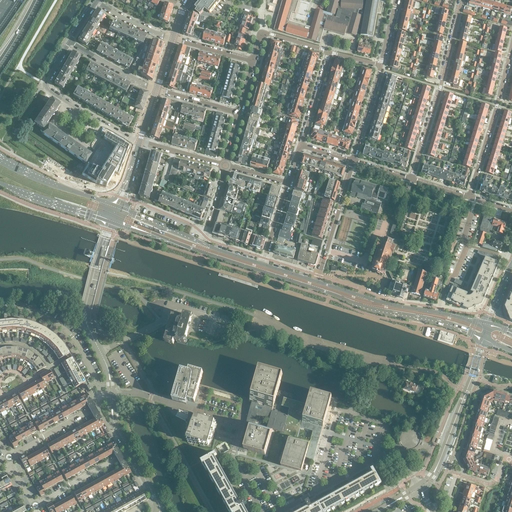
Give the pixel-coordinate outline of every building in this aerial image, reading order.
[(153,0),(150,7),(152,8),(154,4),(158,6),(160,1),(160,0),(153,0)] [(198,10),(196,13),(197,13),(198,14),(198,15),(201,16),(204,17),(207,17),(212,18),(217,20),(217,19),(220,20),(221,16),(222,14),(219,14),(218,17),(213,16),(210,13),(220,0),(201,0),(195,8),(198,10)] [(320,43),(324,29),(326,30),(329,31),(345,36),(345,33),(356,36),(357,35),(358,35),(360,28),(359,28),(362,16),(358,15),(359,10),(363,10),(363,1),(349,0),(341,0),(341,2),(335,0),(329,0),(326,12),(315,9),(310,27),(289,21),(291,12),(294,13),(298,1),(293,0),(282,0),(278,14),(274,30),(316,42),(316,41),(320,43)] [(366,0),(361,36),(365,36),(372,38),(373,38),(373,36),(377,14),(381,15),(383,2),(379,2),(379,1),(373,0),(366,0)] [(489,9),(492,10),(495,3),(489,2),(487,9),(486,10),(489,11),(489,9)] [(162,12),(171,15),(174,6),(165,4),(163,9),(162,12)] [(92,18),(100,22),(105,14),(97,10),(92,17),(92,18)] [(190,13),(189,17),(197,20),(198,15),(198,14),(197,13),(196,13),(194,11),(191,14),(190,13)] [(160,20),(169,23),(171,15),(162,12),(160,20)] [(237,18),(237,20),(242,21),(250,24),(252,18),(249,17),(250,14),(243,12),(242,15),(244,16),(243,19),(237,18)] [(195,26),(195,25),(197,20),(189,17),(187,23),(195,26)] [(88,25),(87,25),(95,30),(100,22),(92,18),(88,25)] [(241,24),(241,25),(249,28),(250,24),(242,21),(237,20),(236,22),(241,24)] [(118,33),(122,25),(113,21),(110,28),(109,29),(118,33)] [(185,29),(193,31),(195,26),(187,23),(185,29)] [(83,33),(90,38),(95,30),(87,25),(83,33)] [(120,34),(126,37),(130,28),(122,25),(118,33),(117,35),(119,36),(120,34)] [(126,37),(134,41),(138,32),(130,28),(126,37)] [(188,36),(191,37),(193,31),(185,29),(183,35),(186,36),(187,37),(188,36)] [(203,40),(208,42),(211,32),(209,31),(208,32),(205,31),(203,40)] [(134,41),(143,44),(147,36),(138,32),(134,41)] [(83,33),(78,41),(86,46),(90,38),(83,33)] [(149,39),(145,45),(161,51),(163,44),(152,40),(149,39)] [(271,45),(271,46),(281,49),(282,47),(280,46),(281,43),(271,40),(270,45),(271,45)] [(104,56),(109,48),(101,43),(100,44),(96,52),(104,56)] [(145,45),(142,52),(159,58),(161,51),(145,45)] [(180,46),(177,55),(196,61),(198,61),(199,55),(198,54),(199,51),(188,48),(187,48),(180,46)] [(270,47),(269,51),(278,54),(282,55),(284,50),(281,49),(271,46),(271,48),(270,47)] [(112,60),(117,52),(109,48),(104,56),(112,60)] [(268,56),(268,57),(278,60),(278,58),(277,57),(278,54),(269,51),(268,55),(268,56)] [(306,56),(316,59),(316,58),(318,59),(320,54),(309,51),(309,52),(307,51),(306,54),(307,54),(306,56)] [(68,60),(76,65),(81,57),(72,52),(68,60)] [(120,64),(125,56),(117,52),(112,60),(120,64)] [(142,52),(138,58),(156,66),(159,58),(142,52)] [(177,55),(175,63),(194,68),(196,61),(177,55)] [(128,68),(129,69),(129,68),(133,60),(125,56),(120,64),(128,68)] [(216,56),(213,66),(215,67),(215,66),(218,67),(221,58),(216,56)] [(306,62),(315,65),(316,61),(316,59),(306,56),(305,56),(303,61),(306,62)] [(267,58),(266,62),(275,65),(275,64),(279,66),(280,63),(281,61),(278,60),(268,57),(268,58),(267,58)] [(138,58),(135,64),(154,73),(156,66),(138,58)] [(335,59),(334,65),(343,68),(345,62),(335,59)] [(64,67),(63,68),(72,73),(76,65),(68,60),(64,67)] [(302,66),(303,67),(313,70),(313,69),(314,69),(315,65),(306,62),(303,61),(302,66)] [(390,67),(392,68),(392,71),(398,72),(399,69),(397,69),(399,63),(391,61),(390,67)] [(86,71),(94,76),(99,67),(91,63),(90,62),(86,70),(86,71)] [(265,68),(275,70),(276,68),(274,68),(275,65),(266,62),(265,66),(265,68)] [(175,63),(172,71),(192,76),(193,75),(194,75),(194,73),(193,73),(193,72),(195,73),(196,68),(194,68),(175,63)] [(154,73),(135,64),(134,65),(133,65),(132,70),(137,72),(142,73),(141,75),(141,76),(148,79),(152,81),(154,73)] [(221,96),(225,97),(229,98),(231,99),(240,68),(237,68),(234,67),(230,65),(221,96)] [(333,66),(332,70),(342,73),(343,68),(334,65),(333,66)] [(94,76),(102,80),(107,71),(99,67),(94,76)] [(303,73),(312,75),(313,71),(312,71),(313,70),(303,67),(302,69),(304,69),(303,73)] [(59,75),(59,76),(67,81),(72,73),(63,68),(59,75)] [(263,73),(275,76),(276,71),(275,71),(275,70),(265,68),(265,69),(264,69),(263,73)] [(362,68),(360,73),(370,76),(372,71),(362,68)] [(331,75),(330,76),(340,78),(342,73),(332,70),(330,74),(331,75)] [(102,80),(110,84),(115,75),(107,71),(102,80)] [(172,71),(170,79),(167,87),(188,93),(192,76),(172,71)] [(272,81),(272,82),(274,82),(275,76),(263,73),(262,77),(262,78),(272,81)] [(360,73),(359,78),(369,82),(370,77),(370,76),(360,73)] [(110,84),(118,89),(122,80),(115,75),(110,84)] [(388,75),(386,81),(395,84),(396,80),(402,82),(403,80),(388,75)] [(67,81),(59,76),(54,84),(62,89),(67,81)] [(330,76),(329,81),(338,84),(340,78),(330,76)] [(453,86),(459,87),(460,80),(458,79),(451,77),(450,83),(454,84),(453,86)] [(260,84),(269,87),(270,83),(271,83),(272,82),(272,81),(262,78),(262,80),(261,80),(260,84)] [(299,83),(309,86),(310,82),(309,82),(310,81),(300,78),(299,80),(300,80),(299,83)] [(359,78),(357,84),(367,87),(367,86),(369,82),(359,78)] [(122,80),(118,89),(126,93),(131,84),(122,80)] [(329,81),(327,86),(337,89),(338,84),(329,81)] [(386,81),(384,87),(393,90),(395,84),(386,81)] [(257,86),(256,89),(268,93),(270,87),(269,87),(260,84),(258,83),(257,86)] [(189,94),(195,95),(198,85),(196,84),(195,85),(192,84),(189,94)] [(357,84),(356,89),(365,92),(367,87),(357,84)] [(129,92),(138,97),(139,95),(140,91),(140,89),(132,85),(129,92)] [(327,86),(326,92),(335,94),(337,89),(327,86)] [(423,86),(422,92),(429,94),(431,88),(423,86)] [(17,87),(13,92),(20,97),(24,93),(17,87)] [(384,87),(383,93),(392,96),(393,90),(384,87)] [(80,100),(81,100),(85,92),(77,88),(73,96),(80,100)] [(296,94),(305,97),(307,93),(306,93),(306,91),(297,88),(296,90),(297,91),(296,94)] [(256,89),(254,95),(264,98),(267,99),(269,93),(268,93),(256,89)] [(356,89),(354,94),(363,97),(365,92),(356,89)] [(81,101),(89,105),(93,97),(85,92),(81,100),(81,101)] [(326,92),(324,97),(333,100),(335,94),(326,92)] [(383,93),(381,99),(390,102),(392,96),(383,93)] [(446,93),(444,99),(451,101),(453,95),(446,93)] [(137,109),(139,110),(142,111),(147,98),(139,95),(138,97),(137,98),(128,94),(126,97),(124,97),(123,98),(122,100),(122,101),(121,102),(130,106),(134,108),(137,109)] [(354,94),(352,100),(362,103),(363,97),(354,94)] [(254,95),(253,101),(263,104),(264,98),(254,95)] [(96,109),(101,101),(93,97),(89,105),(96,109)] [(324,97),(322,102),(332,105),(333,100),(324,97)] [(167,101),(167,99),(162,98),(150,138),(154,140),(155,138),(157,139),(159,140),(163,127),(174,131),(176,124),(177,118),(182,104),(171,100),(170,102),(167,101)] [(51,99),(45,107),(54,113),(60,105),(51,99)] [(292,104),(293,104),(302,107),(303,103),(303,102),(293,99),(292,104)] [(381,99),(379,105),(388,108),(390,102),(381,99)] [(352,100),(351,105),(360,108),(362,103),(352,100)] [(104,114),(109,106),(101,101),(96,109),(97,110),(104,114)] [(253,101),(251,107),(261,110),(263,104),(253,101)] [(320,108),(318,113),(329,116),(332,105),(322,102),(320,108)] [(181,114),(187,115),(189,106),(184,104),(181,114)] [(351,105),(349,110),(358,113),(360,108),(351,105)] [(379,105),(377,111),(386,113),(388,108),(379,105)] [(112,118),(112,119),(117,110),(109,106),(104,114),(105,114),(112,118)] [(187,115),(192,117),(195,107),(189,106),(187,115)] [(45,107),(40,116),(49,122),(54,113),(45,107)] [(192,117),(198,119),(201,109),(195,107),(192,117)] [(249,111),(248,113),(260,116),(263,117),(265,111),(261,110),(251,107),(250,111),(249,111)] [(201,109),(198,119),(204,120),(207,111),(201,109)] [(290,115),(300,119),(301,114),(299,114),(300,112),(288,109),(288,111),(291,112),(290,115)] [(119,123),(120,123),(125,115),(117,110),(112,119),(113,119),(119,123)] [(349,110),(347,116),(357,119),(358,113),(349,110)] [(377,111),(375,117),(384,119),(386,113),(377,111)] [(248,113),(247,119),(258,122),(260,116),(248,113)] [(318,117),(317,118),(327,121),(329,116),(318,113),(317,117),(318,117)] [(125,115),(120,123),(127,127),(128,128),(133,120),(125,115)] [(40,131),(43,134),(49,126),(47,125),(49,122),(40,116),(34,124),(43,130),(40,131)] [(347,116),(346,121),(356,124),(357,120),(356,120),(357,119),(347,116)] [(287,124),(297,127),(298,127),(299,123),(298,123),(298,121),(286,117),(285,123),(287,124)] [(375,117),(374,122),(383,125),(384,119),(375,117)] [(207,148),(214,150),(217,151),(225,121),(223,120),(219,119),(215,118),(207,148)] [(317,118),(316,124),(325,127),(327,121),(317,118)] [(247,121),(246,126),(257,129),(258,122),(247,119),(246,121),(247,121)] [(346,121),(344,126),(354,129),(354,128),(356,124),(346,121)] [(374,122),(372,128),(381,131),(383,125),(374,122)] [(287,130),(295,132),(296,132),(297,128),(296,128),(297,127),(287,124),(286,126),(288,126),(287,130)] [(43,135),(52,141),(58,133),(49,126),(43,134),(43,135)] [(246,126),(244,132),(255,135),(257,129),(246,126)] [(342,132),(345,133),(352,135),(354,129),(344,126),(342,132)] [(372,128),(370,134),(379,137),(381,131),(372,128)] [(285,135),(293,137),(294,138),(296,134),(295,133),(295,132),(287,130),(285,129),(285,131),(286,132),(285,135)] [(311,139),(316,140),(319,131),(314,129),(311,139)] [(316,140),(321,142),(324,132),(319,131),(316,140)] [(244,132),(243,138),(253,141),(255,135),(244,132)] [(321,142),(327,144),(330,134),(324,132),(321,142)] [(52,141),(60,146),(66,138),(58,133),(52,141)] [(88,165),(82,175),(95,184),(106,187),(114,174),(118,176),(129,147),(107,134),(103,139),(117,147),(102,173),(88,165)] [(283,140),(292,143),(293,143),(294,139),(293,139),(293,137),(285,135),(284,134),(282,140),(283,140)] [(327,144),(332,145),(335,135),(330,134),(327,144)] [(368,141),(374,143),(374,142),(377,143),(378,141),(379,137),(370,134),(368,141)] [(172,145),(178,146),(180,137),(175,135),(172,145)] [(332,145),(337,147),(340,137),(335,135),(332,145)] [(178,146),(183,148),(186,138),(180,137),(178,146)] [(337,147),(342,148),(345,139),(340,137),(337,147)] [(60,146),(69,153),(75,144),(66,138),(60,146)] [(183,148),(189,149),(192,140),(186,138),(183,148)] [(243,138),(241,144),(252,147),(253,141),(243,138)] [(345,139),(342,148),(343,149),(348,151),(351,140),(345,139)] [(189,149),(195,151),(198,142),(192,140),(189,149)] [(282,146),(291,148),(292,144),(291,144),(292,143),(283,140),(282,140),(282,142),(283,143),(282,146)] [(404,148),(412,150),(414,144),(406,142),(404,148)] [(363,155),(370,157),(372,148),(369,147),(369,144),(366,143),(365,146),(366,146),(363,155)] [(69,153),(77,158),(83,149),(75,144),(69,153)] [(241,144),(239,150),(250,153),(252,147),(241,144)] [(280,151),(289,154),(289,152),(290,153),(291,148),(282,146),(281,149),(280,148),(279,151),(280,151)] [(217,151),(214,150),(207,148),(205,154),(205,155),(216,158),(216,157),(217,153),(218,152),(218,151),(217,151)] [(370,157),(376,159),(378,150),(372,148),(370,157)] [(83,149),(77,158),(85,164),(91,155),(83,149)] [(427,155),(434,157),(440,159),(441,157),(435,155),(436,151),(429,149),(427,155)] [(239,150),(238,156),(248,159),(250,153),(239,150)] [(376,159),(382,161),(384,152),(378,150),(376,159)] [(382,161),(388,162),(391,153),(388,153),(389,151),(385,150),(384,152),(382,161)] [(152,152),(149,163),(159,166),(162,154),(152,152)] [(388,162),(394,164),(397,155),(391,153),(388,162)] [(394,164),(400,166),(403,157),(397,155),(394,164)] [(236,163),(247,166),(248,159),(238,156),(236,163)] [(250,167),(267,171),(268,168),(269,165),(270,161),(253,157),(250,167)] [(403,157),(400,166),(406,168),(409,159),(406,158),(403,157)] [(187,162),(184,172),(186,173),(186,172),(189,172),(192,163),(187,162)] [(274,167),(275,167),(284,170),(284,168),(285,169),(286,165),(285,164),(277,162),(276,165),(275,164),(274,167)] [(149,163),(146,174),(156,177),(159,166),(149,163)] [(421,173),(428,175),(430,166),(425,164),(424,164),(421,173)] [(428,175),(434,177),(437,168),(430,166),(428,175)] [(272,173),(282,175),(282,174),(283,174),(284,170),(275,167),(274,170),(273,170),(272,173)] [(212,169),(207,168),(204,178),(207,179),(207,177),(210,178),(212,169)] [(434,177),(440,179),(443,170),(437,168),(434,177)] [(440,179),(446,180),(449,171),(443,170),(440,179)] [(446,180),(452,182),(455,173),(449,171),(446,180)] [(461,175),(458,184),(464,186),(467,177),(468,173),(466,172),(464,176),(461,175)] [(452,182),(458,184),(461,175),(455,173),(452,182)] [(146,174),(143,185),(153,188),(156,177),(146,174)] [(229,184),(237,186),(239,176),(232,174),(229,184)] [(260,192),(261,187),(263,182),(244,177),(241,188),(245,189),(245,188),(249,189),(249,190),(256,193),(257,191),(260,192)] [(480,191),(486,193),(489,184),(486,183),(487,178),(484,178),(483,182),(480,191)] [(159,187),(165,189),(167,182),(162,180),(159,187)] [(361,209),(378,214),(381,203),(379,203),(376,202),(377,199),(377,197),(388,201),(389,197),(386,196),(388,190),(355,180),(354,182),(351,193),(350,196),(366,200),(364,205),(363,204),(361,209)] [(486,193),(491,195),(494,185),(489,184),(486,193)] [(159,203),(169,207),(173,198),(163,194),(161,197),(158,195),(157,196),(151,193),(153,188),(143,185),(140,196),(150,199),(150,198),(155,200),(156,199),(160,201),(159,203)] [(206,188),(205,191),(213,193),(215,187),(208,185),(206,185),(205,188),(206,188)] [(228,185),(226,191),(237,195),(239,191),(237,191),(238,190),(237,188),(228,185)] [(491,195),(497,196),(500,187),(494,185),(491,195)] [(497,196),(503,198),(506,189),(500,187),(497,196)] [(294,191),(292,197),(301,199),(304,200),(306,195),(303,194),(304,192),(295,189),(294,191)] [(503,198),(508,200),(511,191),(506,189),(503,198)] [(205,191),(203,196),(211,199),(213,193),(205,191)] [(226,191),(224,197),(234,200),(235,198),(236,199),(237,195),(226,191)] [(203,197),(199,208),(204,211),(209,200),(203,197)] [(224,197),(222,203),(246,211),(248,205),(245,204),(245,202),(243,202),(243,203),(240,202),(234,200),(224,197)] [(169,207),(180,212),(184,202),(173,198),(169,207)] [(180,212),(190,216),(194,207),(184,202),(180,212)] [(290,202),(289,208),(298,210),(299,205),(290,202)] [(222,203),(221,210),(244,217),(246,211),(222,203)] [(194,207),(190,216),(201,220),(205,211),(204,211),(199,208),(194,207)] [(266,208),(264,213),(273,216),(275,210),(266,208)] [(289,208),(287,213),(296,216),(298,210),(289,208)] [(214,234),(219,236),(222,226),(226,213),(220,211),(213,233),(214,234)] [(262,218),(271,221),(273,216),(264,213),(262,218)] [(491,216),(485,214),(481,227),(480,231),(481,231),(487,232),(491,234),(493,226),(495,219),(494,219),(495,217),(494,217),(492,217),(491,216)] [(261,223),(260,224),(270,227),(271,222),(262,219),(261,223)] [(498,227),(497,232),(500,233),(502,234),(503,231),(504,230),(504,229),(506,223),(499,221),(495,219),(493,226),(498,227)] [(222,238),(224,239),(228,227),(222,226),(219,236),(222,237),(222,238)] [(226,239),(230,240),(234,229),(228,227),(224,239),(226,239)] [(234,242),(236,243),(239,231),(234,229),(230,240),(234,241),(234,242)] [(281,230),(278,241),(284,243),(285,239),(290,240),(292,233),(291,233),(282,230),(281,230)] [(239,242),(242,243),(245,233),(239,231),(236,243),(237,243),(239,242)] [(245,233),(242,243),(244,244),(245,245),(246,246),(247,245),(248,245),(252,233),(246,231),(245,233)] [(477,243),(482,245),(483,243),(485,236),(486,234),(487,232),(481,231),(477,243)] [(256,248),(257,248),(260,237),(254,235),(251,246),(254,247),(254,248),(255,248),(256,248)] [(296,243),(301,245),(302,244),(303,237),(295,235),(294,240),(297,240),(296,243)] [(260,249),(263,250),(266,239),(264,238),(264,237),(260,236),(260,237),(257,248),(258,249),(259,250),(260,249)] [(311,245),(321,247),(323,241),(313,238),(311,245)] [(389,272),(391,276),(392,275),(390,271),(387,269),(387,268),(388,269),(389,266),(388,265),(390,260),(392,254),(394,254),(395,249),(397,249),(400,242),(392,240),(392,241),(385,238),(384,242),(380,240),(377,248),(378,249),(376,255),(374,260),(373,260),(372,263),(373,263),(371,270),(373,270),(373,271),(375,272),(375,273),(380,274),(382,274),(383,274),(385,275),(386,271),(389,272)] [(482,245),(481,247),(496,252),(497,249),(501,250),(503,244),(495,241),(493,246),(483,243),(482,245)] [(298,261),(303,262),(306,253),(302,252),(303,251),(306,252),(308,245),(307,245),(302,244),(301,245),(298,261)] [(274,253),(283,256),(286,249),(282,247),(282,246),(281,246),(281,247),(276,245),(274,253)] [(283,256),(293,259),(296,252),(291,250),(291,249),(289,248),(289,250),(286,249),(283,256)] [(484,262),(497,268),(500,263),(496,261),(498,256),(479,250),(477,253),(480,254),(479,256),(482,257),(485,259),(484,262)] [(311,254),(308,264),(314,266),(315,266),(315,265),(319,254),(312,252),(311,254)] [(303,262),(308,264),(311,254),(306,253),(303,262)] [(479,272),(493,277),(497,268),(484,262),(482,266),(479,264),(477,267),(481,269),(479,272)] [(414,287),(409,286),(408,292),(409,293),(420,296),(427,272),(424,272),(422,271),(419,270),(414,287)] [(475,282),(489,288),(493,277),(479,272),(478,275),(475,274),(473,277),(476,279),(475,282)] [(392,275),(391,276),(393,280),(391,284),(390,283),(389,290),(391,291),(391,293),(397,295),(397,297),(403,299),(405,293),(407,294),(408,292),(409,286),(395,282),(395,280),(392,275)] [(424,297),(437,301),(438,298),(440,295),(437,294),(439,289),(441,289),(442,285),(441,285),(442,282),(439,281),(439,279),(434,277),(433,279),(432,279),(431,282),(432,283),(429,292),(426,291),(424,297)] [(472,289),(471,291),(485,297),(489,288),(475,282),(474,285),(470,284),(469,287),(472,289)] [(453,303),(453,304),(459,290),(456,289),(457,285),(454,284),(446,301),(450,302),(453,303)] [(460,307),(461,307),(466,293),(464,292),(465,289),(462,287),(461,291),(459,290),(453,304),(460,307)] [(470,294),(469,294),(475,307),(482,305),(485,297),(471,291),(470,294)] [(461,307),(464,308),(468,310),(475,307),(469,294),(466,293),(461,307)] [(185,314),(183,318),(183,320),(175,318),(173,324),(170,323),(170,324),(168,332),(167,336),(165,342),(174,344),(175,341),(178,342),(186,344),(186,342),(190,329),(193,317),(191,316),(187,315),(185,314)] [(173,315),(170,323),(173,324),(175,319),(175,318),(183,320),(183,318),(173,315)] [(69,355),(71,358),(85,382),(87,387),(89,386),(73,357),(70,353),(67,347),(64,343),(59,339),(55,334),(50,331),(45,327),(40,325),(34,322),(28,321),(22,319),(16,319),(11,319),(7,319),(4,319),(0,319),(0,321),(5,321),(11,320),(16,321),(22,321),(28,322),(34,324),(39,327),(45,329),(49,332),(54,336),(58,340),(62,344),(66,349),(69,354),(69,355)] [(34,324),(28,322),(25,333),(30,334),(34,324)] [(39,327),(34,324),(30,334),(35,336),(39,327)] [(45,329),(39,327),(35,336),(39,338),(45,329)] [(49,332),(45,329),(39,338),(43,341),(49,332)] [(455,335),(441,331),(439,335),(438,339),(453,344),(455,338),(455,335)] [(54,336),(49,332),(43,341),(47,344),(54,336)] [(456,336),(455,335),(455,338),(453,344),(438,339),(437,341),(453,346),(455,337),(456,336)] [(58,340),(54,336),(47,344),(50,348),(58,340)] [(62,344),(58,340),(50,348),(54,351),(62,344)] [(66,349),(62,344),(54,351),(57,355),(66,349)] [(29,351),(23,349),(20,359),(24,361),(29,351)] [(69,354),(66,349),(57,355),(59,359),(69,354)] [(33,354),(29,351),(24,361),(27,363),(33,354)] [(38,357),(33,354),(27,363),(31,365),(38,357)] [(42,362),(38,357),(31,365),(33,369),(42,362)] [(71,358),(62,363),(75,388),(85,382),(71,358)] [(46,367),(42,362),(33,369),(36,372),(46,367)] [(181,370),(179,378),(192,382),(192,383),(199,385),(200,384),(203,373),(189,369),(188,372),(181,370)] [(45,373),(49,381),(54,379),(50,370),(45,373)] [(40,376),(46,387),(47,387),(45,384),(49,381),(45,373),(40,376)] [(260,375),(251,404),(250,408),(253,409),(252,412),(249,423),(248,428),(246,428),(245,428),(242,437),(245,438),(248,438),(251,439),(248,450),(252,452),(256,452),(256,453),(257,453),(265,455),(270,438),(287,443),(282,463),(281,466),(301,472),(302,469),(306,458),(309,459),(309,461),(313,462),(318,443),(322,431),(323,426),(325,420),(330,402),(331,400),(332,397),(311,391),(307,405),(292,400),(291,402),(289,409),(288,414),(272,410),(281,382),(260,375)] [(37,381),(42,390),(46,387),(40,376),(41,379),(37,381)] [(179,378),(173,397),(180,399),(185,400),(187,401),(194,403),(199,386),(199,385),(192,383),(192,382),(179,378)] [(32,384),(37,393),(42,390),(37,381),(32,384)] [(403,388),(416,392),(418,385),(405,382),(403,388)] [(27,387),(32,395),(37,393),(32,384),(27,387)] [(23,389),(27,398),(32,395),(27,387),(23,389)] [(18,393),(22,401),(27,398),(23,389),(18,392),(18,393)] [(487,395),(486,395),(490,403),(494,401),(490,393),(489,393),(489,392),(486,394),(487,395)] [(10,397),(15,405),(20,402),(15,394),(10,397)] [(6,399),(10,408),(15,405),(10,397),(6,399)] [(86,406),(87,405),(85,401),(83,397),(78,399),(83,408),(86,406)] [(93,404),(93,403),(90,398),(85,401),(87,405),(88,406),(90,405),(91,407),(91,408),(95,406),(95,405),(95,404),(94,404),(93,404)] [(1,402),(6,410),(10,408),(6,399),(1,402)] [(78,410),(83,408),(78,399),(73,402),(78,410)] [(73,413),(78,410),(73,402),(68,405),(73,413)] [(96,409),(94,405),(93,403),(90,405),(88,406),(89,408),(91,412),(93,416),(94,418),(96,417),(99,415),(98,413),(96,409)] [(68,416),(73,413),(68,405),(64,407),(68,416)] [(480,408),(479,410),(487,413),(489,413),(490,408),(489,408),(480,405),(479,408),(480,408)] [(64,418),(68,416),(64,407),(59,410),(64,418)] [(250,408),(245,428),(246,428),(248,428),(249,423),(252,412),(253,409),(250,408)] [(500,416),(511,419),(511,413),(498,409),(496,415),(500,416)] [(59,421),(64,418),(59,410),(54,412),(59,421)] [(49,426),(54,423),(49,415),(48,412),(43,415),(45,418),(49,426)] [(54,423),(59,421),(54,412),(49,415),(54,423)] [(98,413),(95,414),(95,415),(96,417),(94,418),(95,419),(97,423),(102,420),(99,415),(99,414),(98,413)] [(45,429),(49,426),(45,418),(43,415),(38,417),(40,420),(45,429)] [(476,419),(476,421),(484,423),(486,418),(476,415),(475,418),(476,419)] [(216,424),(208,422),(202,420),(200,420),(196,418),(195,418),(192,421),(189,423),(189,425),(187,441),(195,443),(200,445),(204,446),(211,441),(213,432),(216,424)] [(97,423),(95,419),(90,421),(95,430),(99,427),(97,423)] [(42,430),(45,429),(40,420),(35,423),(40,432),(42,430)] [(90,421),(85,424),(90,432),(95,430),(90,421)] [(32,424),(27,426),(32,435),(36,432),(32,424)] [(85,424),(81,426),(85,435),(90,432),(85,424)] [(347,427),(337,424),(335,431),(341,432),(342,433),(343,433),(345,434),(347,427)] [(27,426),(22,429),(27,437),(32,435),(27,426)] [(81,426),(76,429),(81,437),(85,435),(81,426)] [(22,429),(17,432),(22,440),(27,437),(22,429)] [(76,429),(71,432),(76,440),(81,437),(76,429)] [(17,432),(13,434),(19,446),(20,446),(18,442),(22,440),(17,432)] [(71,432),(66,434),(71,443),(76,440),(71,432)] [(14,437),(9,440),(13,446),(14,449),(15,448),(19,446),(13,434),(12,434),(14,437)] [(66,434),(62,437),(66,445),(67,448),(72,445),(71,443),(66,434)] [(470,439),(469,441),(478,444),(479,439),(470,436),(469,439),(470,439)] [(62,437),(57,440),(61,448),(66,445),(62,437)] [(57,440),(52,442),(57,451),(61,448),(57,440)] [(47,445),(52,453),(57,451),(52,442),(47,445)] [(117,454),(120,452),(114,442),(109,444),(114,453),(114,454),(116,453),(117,454)] [(112,454),(114,453),(109,444),(104,447),(109,456),(112,454)] [(105,458),(109,456),(104,447),(100,450),(105,458)] [(40,450),(45,459),(49,457),(50,456),(45,448),(40,450)] [(35,453),(40,462),(45,459),(40,450),(35,453)] [(100,461),(105,458),(100,450),(95,452),(100,461)] [(95,464),(100,461),(95,452),(90,455),(95,464)] [(120,464),(121,466),(122,465),(123,465),(122,464),(126,462),(125,462),(125,461),(123,457),(121,454),(120,453),(120,452),(117,454),(116,453),(114,454),(116,456),(117,460),(120,464)] [(493,461),(494,461),(495,455),(485,452),(483,458),(493,461)] [(31,456),(36,464),(40,462),(35,453),(31,456)] [(325,511),(377,484),(378,485),(382,483),(373,468),(371,469),(373,472),(373,473),(312,507),(312,506),(311,505),(311,504),(309,501),(302,504),(303,506),(304,508),(305,509),(299,511),(245,511),(249,508),(249,507),(246,502),(244,503),(243,503),(239,505),(214,458),(218,456),(216,454),(201,462),(204,466),(205,465),(230,511),(325,511)] [(31,467),(24,455),(19,458),(20,459),(24,466),(29,464),(31,467)] [(24,455),(31,467),(36,464),(31,456),(27,458),(25,455),(24,455)] [(90,466),(95,464),(90,455),(85,458),(90,466)] [(463,460),(466,465),(474,461),(473,459),(464,457),(463,460)] [(86,469),(90,466),(85,458),(81,460),(86,469)] [(81,472),(86,469),(81,460),(76,463),(81,472)] [(469,471),(472,472),(475,463),(474,461),(466,465),(469,471)] [(121,466),(121,467),(126,475),(131,472),(126,462),(122,464),(123,465),(122,465),(121,466)] [(76,474),(81,472),(76,463),(71,465),(76,474)] [(71,477),(76,474),(71,465),(66,468),(71,477)] [(122,478),(126,475),(121,467),(117,469),(122,478)] [(66,480),(71,477),(66,468),(61,471),(66,480)] [(117,469),(112,472),(117,480),(122,478),(117,469)] [(58,472),(53,474),(58,483),(63,480),(58,471),(58,472)] [(111,473),(107,475),(112,483),(117,480),(112,472),(111,473)] [(53,474),(49,477),(53,485),(58,483),(53,474)] [(107,475),(103,477),(107,485),(112,483),(107,475)] [(6,476),(2,479),(7,488),(12,486),(9,481),(8,479),(6,476)] [(49,477),(44,479),(49,488),(53,485),(49,477)] [(103,477),(98,480),(102,488),(107,485),(103,477)] [(44,479),(39,482),(46,493),(44,490),(49,488),(44,479)] [(98,480),(93,483),(98,491),(102,488),(98,480)] [(41,485),(36,488),(40,495),(41,496),(46,493),(39,482),(41,485)] [(93,483),(88,485),(93,493),(98,491),(93,483)] [(465,487),(464,490),(473,493),(473,492),(474,493),(475,490),(478,491),(478,489),(475,487),(467,484),(466,487),(465,487)] [(88,485),(84,488),(88,496),(93,493),(88,485)] [(84,488),(79,490),(83,499),(88,496),(84,488)] [(74,493),(78,501),(83,499),(79,490),(74,493)] [(141,490),(136,493),(141,502),(146,500),(141,490)] [(136,493),(131,495),(136,505),(141,502),(136,493)] [(131,495),(126,498),(132,508),(136,505),(131,495)] [(67,498),(72,507),(76,505),(76,504),(72,496),(67,498)] [(62,501),(67,510),(72,507),(67,498),(62,501)] [(126,498),(122,501),(127,510),(132,508),(126,498)] [(57,504),(61,511),(62,511),(67,510),(62,501),(57,504)] [(122,501),(117,503),(121,511),(123,511),(127,510),(122,501)] [(461,504),(460,506),(469,509),(471,504),(469,503),(461,501),(460,504),(461,504)] [(55,511),(51,503),(47,506),(46,506),(49,511),(55,511)] [(51,503),(55,511),(61,511),(57,504),(53,506),(51,503)] [(121,511),(117,503),(112,506),(115,511),(121,511)]
